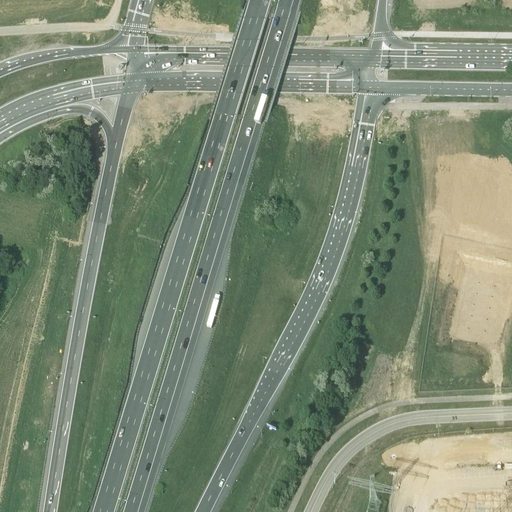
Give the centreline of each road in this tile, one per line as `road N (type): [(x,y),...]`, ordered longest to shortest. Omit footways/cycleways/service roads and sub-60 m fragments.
road 1 (motorway): [(260,0),(104,511)]
road 2 (motorway): [(134,511),(289,0)]
road 3 (motorway): [(203,511),(318,289),(349,196),(369,87)]
road 4 (motorway): [(113,149),(49,511)]
road 5 (primary): [(373,56),(131,49)]
road 6 (unclassified): [(311,511),(347,451),(387,426),(511,413)]
road 7 (primary): [(129,86),(369,87)]
road 8 (primary): [(369,87),(511,90)]
road 9 (primary): [(511,58),(373,56)]
road 10 (secondary): [(131,49),(42,58),(0,73)]
